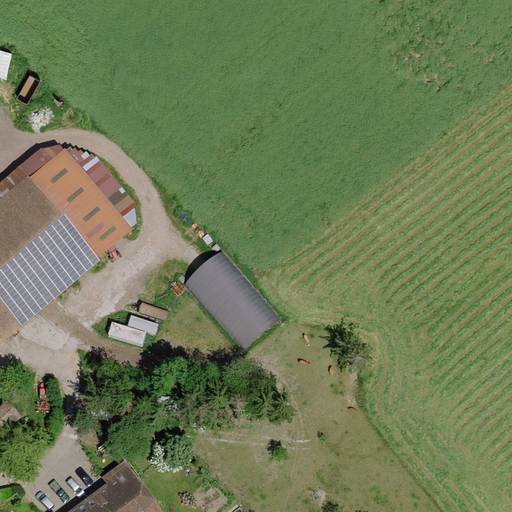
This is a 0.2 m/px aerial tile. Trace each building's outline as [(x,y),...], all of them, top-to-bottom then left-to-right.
[(0,207),(28,184),(66,152),(61,147),(43,151),(0,185),(0,207)] [(68,153),(131,229),(135,226),(125,212),(135,204),(97,159),(71,150),(68,153)] [(66,152),(28,184),(95,261),(135,233),(131,229),(68,153),(66,152)] [(0,207),(0,340),(95,261),(28,184),(0,207)] [(228,252),(192,284),(252,351),(288,320),(228,252)] [(157,511),(126,470),(108,483),(113,489),(81,511),(157,511)]
